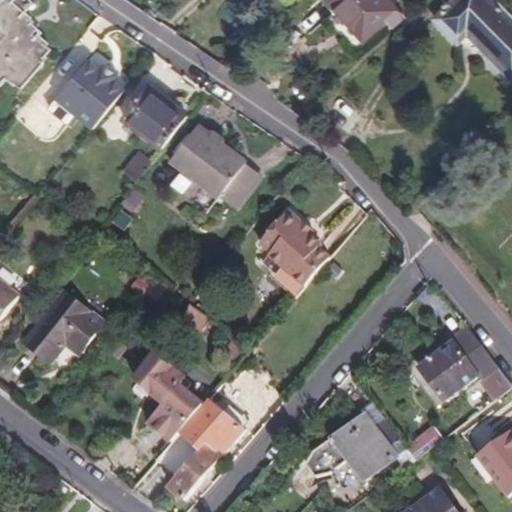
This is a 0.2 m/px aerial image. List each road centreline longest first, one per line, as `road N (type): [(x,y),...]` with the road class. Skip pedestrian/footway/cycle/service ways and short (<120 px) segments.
road 1 (residential): [(105,0),(351,174),(427,259)]
road 2 (residential): [(207,511),(427,259)]
road 3 (residential): [(0,411),(133,511)]
road 4 (residential): [(511,370),(427,259)]
